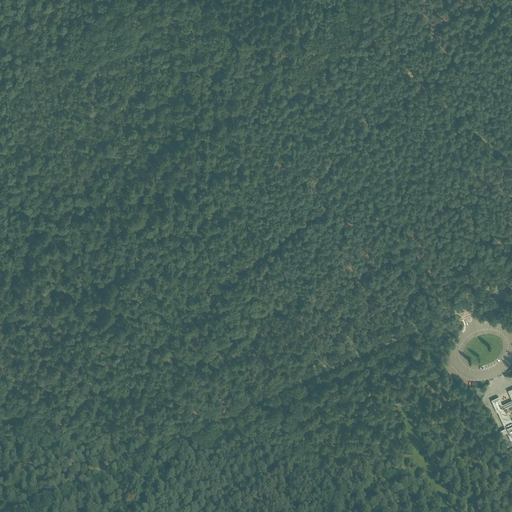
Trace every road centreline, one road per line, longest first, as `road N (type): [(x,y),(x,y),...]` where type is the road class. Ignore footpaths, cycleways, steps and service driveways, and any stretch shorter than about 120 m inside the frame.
road 1 (track): [(48,39),(169,150),(194,186),(196,217),(228,274),(273,392),(348,511)]
road 2 (primary): [(511,284),(5,511)]
road 3 (unknown): [(364,0),(0,325)]
road 4 (track): [(0,303),(335,0)]
road 5 (track): [(511,133),(382,245),(306,325),(258,348)]
road 6 (track): [(103,416),(228,274),(326,198)]
road 7 (unknown): [(134,0),(144,43),(183,75),(197,76),(197,87),(213,88),(237,116)]
road 8 (track): [(459,307),(326,198)]
road 9 (unknown): [(51,280),(59,298),(89,309),(103,416)]
road 10 (track): [(312,186),(421,81)]
road 11 (track): [(95,0),(0,80)]
road 12 (track): [(421,81),(511,164)]
road 13 (track): [(421,81),(511,1)]
